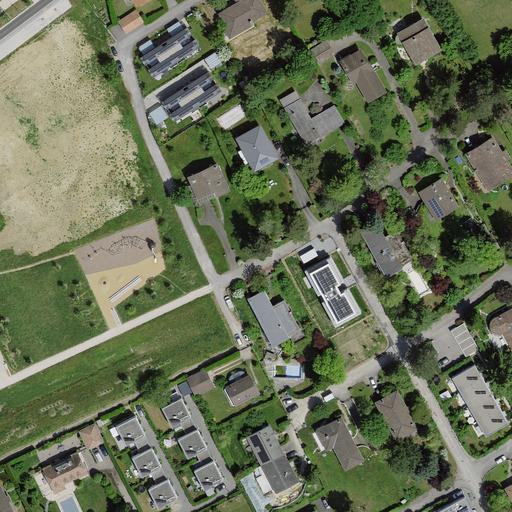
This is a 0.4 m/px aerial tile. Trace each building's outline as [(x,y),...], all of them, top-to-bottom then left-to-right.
[(270,13),(262,0),(236,0),(239,4),(220,14),(227,25),(223,27),(230,39),(254,25),(253,23),(270,13)] [(144,21),(137,9),(119,21),(126,32),(144,21)] [(424,16),(398,31),(415,63),(442,47),(424,16)] [(204,47),(188,24),(137,57),(153,80),(204,47)] [(327,40),(312,50),(320,62),(335,53),(327,40)] [(362,48),(340,61),(353,84),(357,81),(368,101),(387,91),(362,48)] [(225,92),(209,67),(204,71),(205,73),(166,99),(164,97),(158,101),(174,126),(225,92)] [(296,90),(280,98),(306,144),(345,123),(335,104),(311,117),(296,90)] [(258,119),(232,134),(252,173),(279,159),(258,119)] [(511,165),(494,135),(466,152),(488,188),(511,173),(511,165)] [(218,162),(187,175),(197,197),(211,190),(214,196),(230,188),(218,162)] [(442,176),(418,190),(435,219),(458,205),(442,176)] [(377,220),(360,229),(387,276),(413,260),(397,229),(385,235),(377,220)] [(330,257),(306,269),(336,325),(359,312),(330,257)] [(265,289),(248,298),(272,345),(300,330),(285,300),(273,305),(265,289)] [(511,305),(490,319),(489,329),(492,332),(497,334),(502,333),(511,350),(511,305)] [(462,323),(450,331),(453,337),(466,330),(462,323)] [(466,330),(453,337),(457,344),(470,336),(466,330)] [(470,336),(457,344),(461,350),(474,343),(470,336)] [(474,343),(461,350),(465,356),(477,349),(474,343)] [(473,366),(451,378),(484,436),(507,424),(473,366)] [(187,378),(189,381),(179,386),(184,396),(194,391),(195,392),(196,395),(213,386),(205,369),(187,378)] [(250,374),(226,385),(236,404),(259,392),(250,374)] [(398,389),(375,402),(395,439),(418,426),(398,389)] [(192,418),(182,399),(162,409),(172,428),(181,424),(187,436),(178,441),(188,460),(197,455),(204,468),(195,473),(204,491),(225,481),(208,449),(198,430),(192,418)] [(146,436),(136,417),(116,428),(126,447),(134,442),(141,454),(132,459),(142,478),(151,473),(158,486),(149,491),(158,510),(178,499),(162,468),(152,449),(146,436)] [(342,417),(316,431),(326,450),(333,447),(345,469),(364,459),(342,417)] [(96,423),(80,431),(88,449),(105,441),(96,423)] [(270,424),(246,436),(276,493),(300,481),(270,424)] [(81,454),(43,470),(55,497),(67,491),(65,486),(90,475),(81,454)] [(0,511),(16,511),(2,485),(0,486),(0,511)] [(471,511),(463,497),(437,511),(471,511)]
